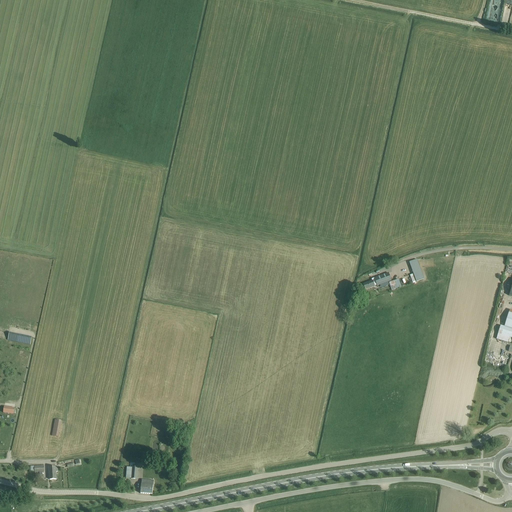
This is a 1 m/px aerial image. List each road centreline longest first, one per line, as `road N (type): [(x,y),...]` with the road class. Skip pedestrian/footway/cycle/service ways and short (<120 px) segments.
road 1 (unclassified): [(24,487),(148,499),(511,432)]
road 2 (unclassified): [(201,511),(408,479),(440,481),(493,501),(511,496)]
road 3 (primary): [(138,511),(336,474),(451,465)]
